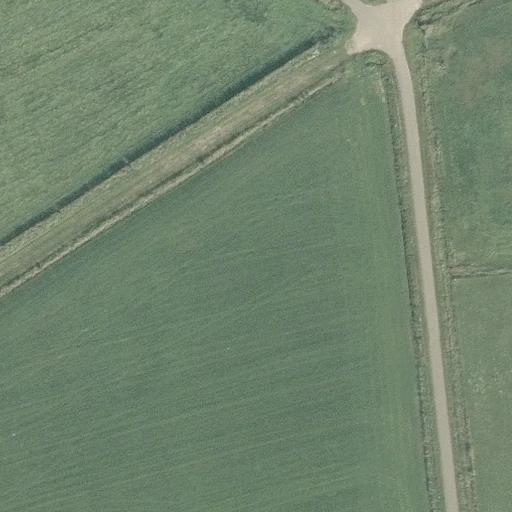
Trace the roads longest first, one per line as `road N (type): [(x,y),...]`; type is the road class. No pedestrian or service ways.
road 1 (unclassified): [(444,511),(405,82),(382,25)]
road 2 (track): [(382,25),(0,272)]
